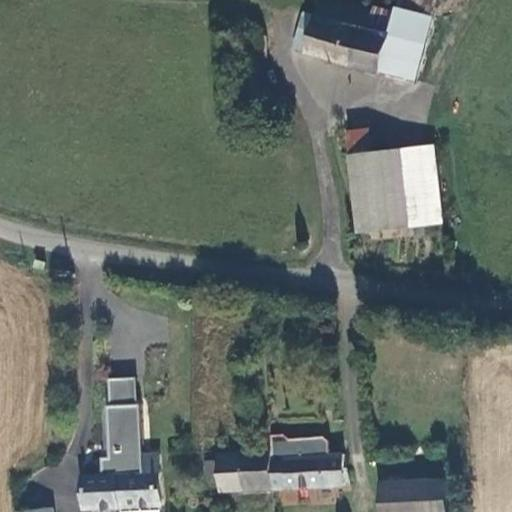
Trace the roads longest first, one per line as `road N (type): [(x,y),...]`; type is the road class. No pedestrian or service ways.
road 1 (unclassified): [(511,309),(70,253),(0,224)]
road 2 (unknown): [(344,289),(330,243),(320,146),(258,6)]
road 3 (unknown): [(94,256),(85,420),(64,486),(65,511)]
